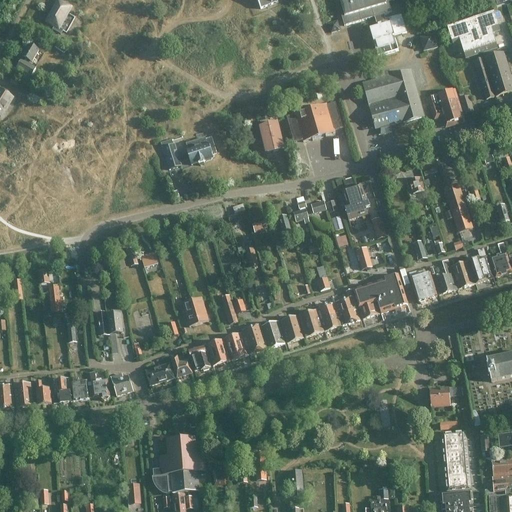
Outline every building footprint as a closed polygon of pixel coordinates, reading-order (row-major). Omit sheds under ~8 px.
[(255,0),(260,10),(277,3),(276,0),(255,0)] [(383,15),(391,13),(388,3),(396,0),(338,0),(343,15),(341,16),(344,27),(374,18),(375,23),(377,28),(369,30),(375,50),(377,58),(398,52),(396,45),(394,38),(406,34),(401,16),(385,21),(383,15)] [(429,8),(428,0),(416,0),(418,9),(429,8)] [(55,7),(46,23),(54,27),(52,31),(60,35),(63,31),(59,29),(67,14),(70,9),(61,3),(58,9),(55,7)] [(483,55),(487,54),(496,51),(496,50),(491,34),(499,32),(492,11),(447,26),(453,47),(461,44),(466,59),(482,54),(483,55)] [(328,25),(331,34),(337,32),(339,31),(337,23),(328,25)] [(433,35),(420,39),(423,52),(437,49),(433,35)] [(58,44),(55,49),(63,54),(67,49),(58,44)] [(17,67),(31,76),(36,68),(29,64),(30,63),(31,63),(38,51),(29,46),(22,57),(25,58),(23,61),(21,60),(17,67)] [(496,51),(487,54),(500,96),(511,92),(511,83),(511,82),(503,54),(498,55),(496,51)] [(500,96),(487,54),(483,55),(484,59),(474,62),(486,101),(500,96)] [(375,82),(363,85),(375,130),(380,129),(380,136),(393,132),(389,126),(402,123),(403,124),(423,118),(411,72),(390,77),(389,71),(374,75),(375,82)] [(12,79),(9,83),(15,87),(18,83),(12,79)] [(0,117),(12,99),(0,91),(0,117)] [(454,91),(428,99),(434,121),(442,118),(444,126),(463,120),(457,101),(454,91)] [(460,100),(464,115),(473,112),(468,97),(460,100)] [(294,144),(302,141),(303,143),(335,134),(334,132),(343,129),(336,106),(327,109),(327,108),(295,117),(295,118),(287,121),(294,144)] [(267,154),(281,151),(274,120),(259,123),(267,154)] [(186,145),(188,151),(186,152),(187,154),(178,157),(174,145),(173,145),(172,141),(160,144),(169,171),(181,167),(180,164),(189,161),(191,166),(198,164),(198,165),(204,163),(204,162),(212,159),(211,156),(212,156),(210,148),(208,148),(207,145),(206,145),(204,139),(190,144),(189,141),(185,143),(186,145)] [(508,157),(505,147),(498,149),(501,159),(508,157)] [(470,164),(468,156),(459,159),(462,166),(470,164)] [(493,163),(492,156),(483,158),(485,165),(493,163)] [(508,159),(503,161),(506,170),(511,168),(508,159)] [(434,162),(420,166),(422,172),(435,167),(434,162)] [(451,188),(444,168),(438,169),(445,190),(451,188)] [(436,169),(423,173),(424,178),(438,173),(436,169)] [(414,180),(415,181),(409,183),(412,195),(418,193),(418,194),(424,192),(420,179),(414,180)] [(451,188),(445,190),(444,190),(459,234),(472,230),(457,185),(451,188)] [(369,208),(368,203),(366,204),(361,186),(342,192),(347,209),(345,210),(348,222),(367,216),(365,209),(369,208)] [(480,202),(476,188),(469,190),(474,204),(480,202)] [(338,212),(335,202),(325,205),(328,215),(338,212)] [(304,203),(298,205),(300,213),(293,214),(296,223),(303,221),(304,226),(310,224),(305,210),(306,210),(304,203)] [(323,203),(311,206),(313,216),(326,212),(324,203),(323,203)] [(497,209),(501,224),(508,222),(504,207),(497,209)] [(291,234),(286,217),(272,221),(273,227),(280,225),(283,236),(291,234)] [(379,220),(372,222),(378,241),(384,239),(379,220)] [(266,230),(264,223),(253,226),(255,233),(266,230)] [(418,262),(426,259),(421,243),(413,246),(418,262)] [(455,251),(463,249),(461,243),(453,246),(455,251)] [(506,255),(507,255),(503,244),(497,246),(500,257),(489,260),(495,279),(511,274),(506,255)] [(438,256),(444,254),(441,245),(436,247),(435,247),(438,256)] [(366,249),(356,252),(362,272),(372,269),(366,249)] [(130,267),(137,266),(133,250),(126,252),(130,267)] [(253,250),(245,252),(250,268),(257,266),(253,250)] [(469,263),(476,285),(488,282),(488,281),(494,279),(487,258),(486,258),(483,251),(478,253),(480,259),(469,263)] [(144,269),(157,266),(154,254),(141,258),(144,269)] [(442,263),(446,277),(433,281),(438,297),(457,291),(447,262),(442,263)] [(458,291),(475,286),(467,263),(451,268),(458,291)] [(317,283),(320,293),(330,289),(323,268),(316,270),(320,282),(317,283)] [(38,273),(40,286),(49,285),(48,272),(38,273)] [(409,275),(413,289),(417,304),(418,303),(420,305),(424,304),(425,301),(437,298),(432,284),(430,275),(417,279),(416,273),(409,275)] [(407,306),(398,276),(384,280),(384,281),(353,291),(359,309),(376,303),(377,303),(381,315),(395,311),(395,313),(401,311),(400,308),(407,306)] [(22,301),(20,281),(14,282),(16,302),(22,301)] [(61,313),(58,286),(48,288),(51,314),(61,313)] [(360,322),(356,310),(355,306),(356,306),(352,291),(345,293),(347,299),(335,303),(338,315),(342,327),(360,322)] [(192,302),(199,326),(208,323),(201,299),(192,302)] [(233,304),(236,316),(245,313),(242,301),(233,304)] [(189,328),(199,326),(192,302),(182,304),(189,328)] [(376,303),(359,309),(362,321),(380,316),(376,303)] [(224,306),(230,326),(237,324),(231,304),(224,306)] [(317,309),(321,320),(320,321),(324,333),(342,328),(338,316),(334,304),(317,309)] [(320,321),(317,311),(298,316),(305,339),(324,333),(320,321)] [(104,313),(98,314),(101,337),(107,337),(104,316),(104,313)] [(107,315),(110,336),(122,335),(120,314),(107,315)] [(287,345),(303,340),(296,317),(280,322),(287,345)] [(264,339),(268,351),(285,345),(281,334),(278,322),(261,328),(264,339)] [(167,326),(171,338),(178,336),(174,324),(167,326)] [(69,344),(76,344),(74,326),(67,326),(69,344)] [(241,332),(249,357),(267,351),(259,326),(260,326),(241,332)] [(231,362),(248,357),(241,334),(224,339),(231,362)] [(223,341),(206,346),(213,368),(230,363),(223,341)] [(133,345),(135,352),(136,358),(141,357),(138,344),(133,345)] [(203,347),(188,352),(194,373),(200,371),(201,372),(203,371),(203,372),(208,371),(208,369),(210,369),(203,347)] [(511,356),(486,361),(491,383),(511,378),(511,356)] [(177,379),(192,375),(187,361),(179,364),(177,358),(170,360),(177,379)] [(145,373),(149,388),(174,380),(169,365),(145,373)] [(93,399),(100,398),(101,400),(103,402),(107,402),(109,399),(107,381),(96,383),(95,376),(90,376),(91,384),(93,399)] [(133,393),(128,377),(122,379),(121,376),(110,379),(116,398),(133,393)] [(52,394),(53,405),(72,403),(71,392),(69,379),(52,381),(54,394),(52,394)] [(78,379),(70,380),(73,403),(89,401),(88,400),(93,399),(91,384),(87,384),(86,382),(78,383),(78,379)] [(37,407),(51,406),(49,389),(41,390),(40,382),(35,383),(36,391),(37,407)] [(16,409),(33,407),(30,384),(13,386),(16,409)] [(11,386),(0,386),(0,410),(14,410),(13,397),(12,397),(11,386)] [(430,402),(429,402),(429,407),(431,407),(431,409),(449,407),(449,399),(462,397),(461,388),(429,392),(430,402)] [(458,423),(440,424),(441,431),(458,430),(458,423)] [(466,432),(441,434),(446,495),(471,492),(466,432)] [(499,442),(500,450),(511,448),(511,434),(497,436),(498,442),(499,442)] [(487,438),(479,439),(481,455),(489,454),(487,438)] [(154,479),(153,479),(154,483),(155,486),(157,489),(159,491),(162,493),(165,495),(169,496),(168,493),(172,492),(172,494),(183,493),(198,492),(196,477),(205,476),(204,471),(205,471),(203,456),(195,457),(193,441),(168,443),(169,459),(160,460),(162,473),(154,474),(154,479)] [(264,454),(255,455),(257,483),(266,482),(265,480),(264,464),(264,454)] [(511,458),(491,461),(491,462),(492,478),(511,476),(511,458)] [(213,463),(215,485),(225,484),(223,462),(213,463)] [(301,472),(289,473),(291,500),(303,499),(301,472)] [(247,484),(246,473),(236,474),(237,485),(247,484)] [(511,476),(492,478),(492,479),(493,493),(504,492),(504,496),(511,495),(511,476)] [(130,502),(139,502),(138,487),(128,487),(130,502)] [(388,501),(387,491),(378,491),(379,502),(388,501)] [(38,511),(38,492),(29,492),(29,511),(38,511)] [(49,507),(48,492),(39,492),(40,507),(49,507)] [(472,511),(471,493),(440,495),(441,511),(472,511)] [(184,496),(172,497),(174,511),(185,511),(186,511),(184,499),(184,496)] [(505,511),(504,497),(487,498),(488,511),(505,511)] [(193,511),(191,498),(184,499),(186,511),(193,511)] [(390,511),(389,503),(371,504),(371,511),(390,511)]
